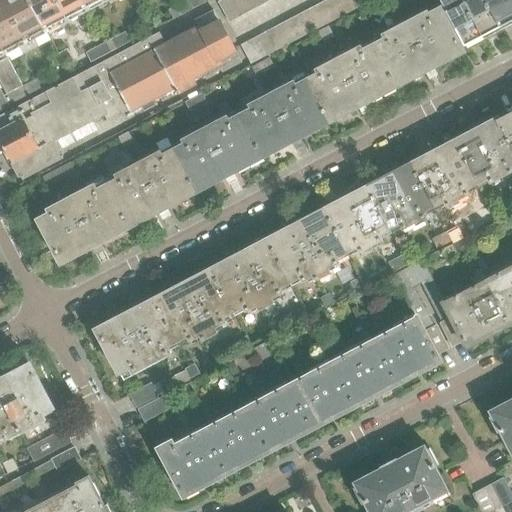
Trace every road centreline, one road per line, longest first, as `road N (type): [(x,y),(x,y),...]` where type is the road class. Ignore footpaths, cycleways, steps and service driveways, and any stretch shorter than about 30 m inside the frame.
road 1 (residential): [(511,75),(43,315)]
road 2 (residential): [(227,511),(511,365)]
road 3 (residential): [(151,511),(43,315)]
